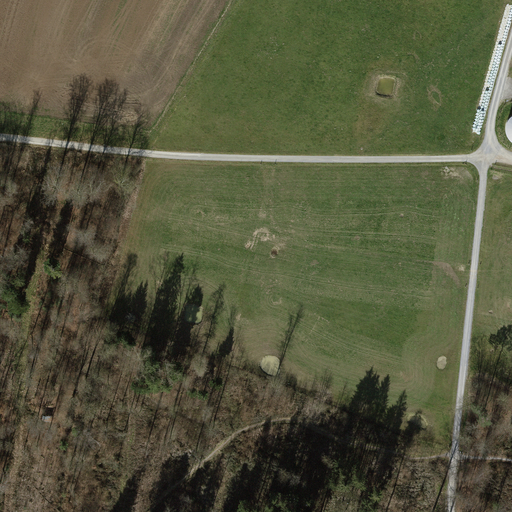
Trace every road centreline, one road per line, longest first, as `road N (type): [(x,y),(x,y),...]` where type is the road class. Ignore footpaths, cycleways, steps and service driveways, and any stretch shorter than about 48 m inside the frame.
road 1 (track): [(0,137),(150,154),(511,161)]
road 2 (track): [(451,511),(486,157),(511,40)]
road 3 (track): [(511,459),(414,458),(271,422),(233,437),(150,511)]
